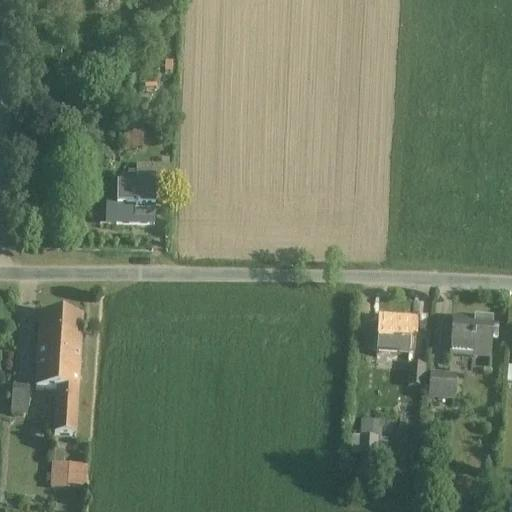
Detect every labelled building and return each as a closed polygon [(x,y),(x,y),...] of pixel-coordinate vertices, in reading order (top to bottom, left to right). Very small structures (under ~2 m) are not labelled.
[(133,137),(123,136),(122,155),(132,155),(133,137)] [(143,137),(133,137),(132,155),(143,155),(143,137)] [(171,173),(137,172),(136,193),(116,192),(115,231),(154,232),(154,194),(170,194),(171,173)] [(80,325),(39,322),(36,361),(78,363),(80,325)] [(414,328),(376,325),(373,360),(407,362),(408,348),(412,348),(414,328)] [(492,332),(450,329),(447,363),(489,366),(492,332)] [(78,363),(36,361),(34,397),(55,399),(52,443),(73,444),(78,363)] [(421,374),(407,373),(406,394),(419,395),(421,374)] [(454,384),(428,382),(426,408),(453,409),(454,384)] [(26,397),(12,396),(10,421),(24,422),(26,397)] [(380,429),(358,428),(358,442),(348,442),(347,463),(385,464),(386,433),(380,433),(380,429)] [(85,473),(62,471),(63,459),(53,458),(49,496),(83,498),(85,473)]
